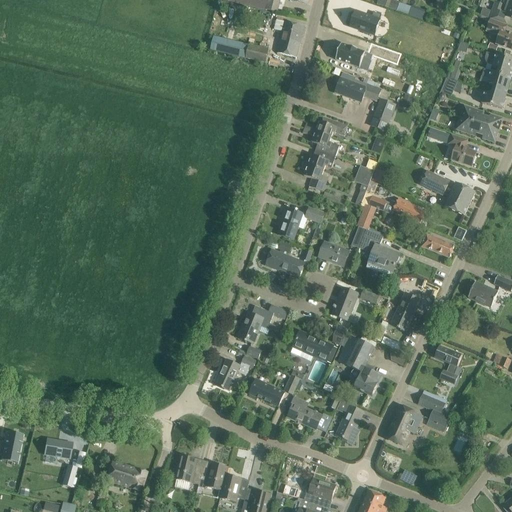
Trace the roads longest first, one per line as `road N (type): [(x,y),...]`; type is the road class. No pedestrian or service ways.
road 1 (residential): [(362,476),(511,142)]
road 2 (tertiary): [(232,279),(318,0)]
road 3 (residential): [(362,476),(251,437),(185,400)]
road 4 (tertiary): [(163,420),(0,396)]
road 5 (tertiary): [(185,400),(232,279)]
